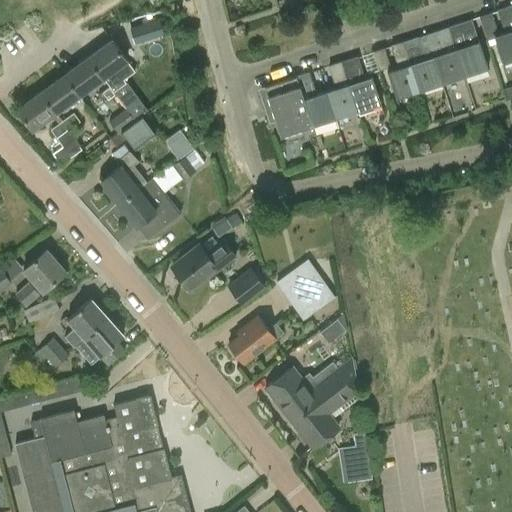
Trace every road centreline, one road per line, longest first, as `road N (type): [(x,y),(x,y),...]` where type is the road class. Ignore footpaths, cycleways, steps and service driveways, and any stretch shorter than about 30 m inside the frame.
road 1 (residential): [(311,511),(0,140)]
road 2 (residential): [(231,84),(482,0)]
road 3 (residential): [(257,178),(265,188),(290,192),(511,147)]
road 4 (unknown): [(348,0),(221,45)]
